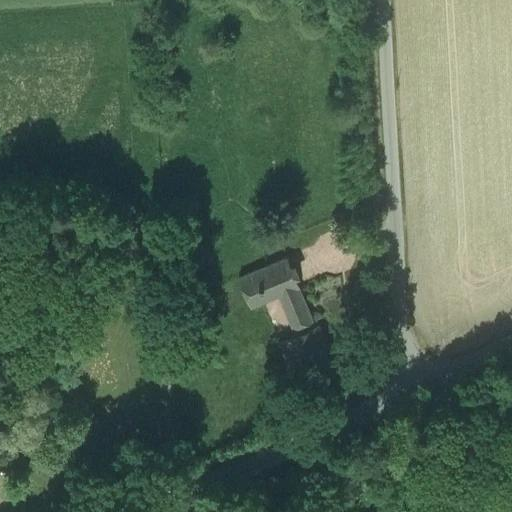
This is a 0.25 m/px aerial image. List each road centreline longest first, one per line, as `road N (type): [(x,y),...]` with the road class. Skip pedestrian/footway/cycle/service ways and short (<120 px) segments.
road 1 (unclassified): [(381,0),(400,331),(413,391)]
road 2 (unclassified): [(413,391),(153,511)]
